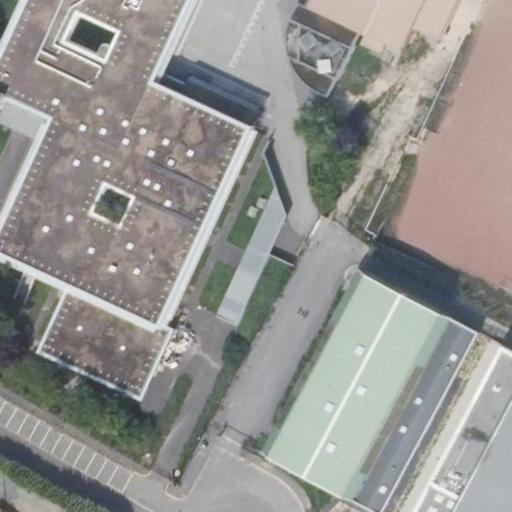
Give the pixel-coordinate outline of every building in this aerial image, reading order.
[(191,84),(187,94),(157,81),(162,71),(195,0),(31,0),(0,67),(0,117),(5,106),(10,94),(57,116),(52,127),(0,239),(0,250),(60,279),(72,284),(41,352),(142,399),(175,330),(163,325),(174,302),(200,246),(208,229),(235,171),(237,165),(247,144),(263,110),(194,78),(191,84)] [(310,0),(309,4),(363,30),(367,32),(362,42),(381,53),(386,41),(404,50),(415,28),(440,40),(458,0),(310,0)] [(363,30),(309,4),(302,1),(292,18),(289,30),(289,47),(292,59),(300,74),(312,86),(330,96),(363,30)] [(162,71),(157,81),(187,94),(191,84),(162,71)] [(10,94),(5,106),(20,113),(35,119),(52,127),(57,116),(10,94)] [(241,271),(218,316),(241,325),(274,256),(293,215),(281,188),(250,251),(241,271)] [(376,511),(381,511),(482,325),(367,263),(265,452),(343,494),(354,500),(372,509),(376,511)] [(511,511),(511,340),(510,339),(416,511),(511,511)]
